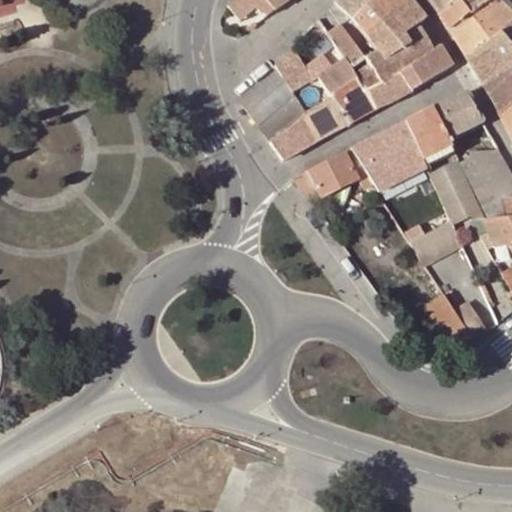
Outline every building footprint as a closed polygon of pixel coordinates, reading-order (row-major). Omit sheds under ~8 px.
[(254,9),(246,0),(231,0),(223,12),(235,25),(254,9)] [(263,0),(246,0),(254,9),(259,15),(261,13),(269,7),(263,0)] [(273,11),(288,0),(263,0),(269,7),(273,11)] [(337,0),(334,3),(351,19),(352,21),(373,0),(337,0)] [(353,22),(363,36),(407,1),(406,0),(373,0),(352,21),(353,22)] [(425,0),(437,13),(454,0),(425,0)] [(437,16),(448,30),(467,13),(469,15),(489,0),(454,0),(437,13),(438,15),(437,16)] [(448,30),(465,58),(499,33),(500,33),(511,20),(511,13),(499,0),(489,0),(469,15),(467,13),(448,30)] [(511,0),(499,0),(511,13),(511,0)] [(373,51),(422,19),(407,1),(363,36),(373,51)] [(265,17),(273,11),(269,7),(261,13),(265,17)] [(511,20),(500,33),(499,33),(511,50),(511,20)] [(325,35),(343,61),(349,70),(363,60),(339,26),(325,35)] [(421,34),(416,26),(397,39),(402,47),(421,34)] [(511,50),(499,33),(465,58),(481,84),(511,62),(511,50)] [(402,47),(412,63),(430,52),(421,34),(402,47)] [(349,70),(363,92),(397,71),(412,63),(402,47),(397,39),(364,61),(363,60),(349,70)] [(412,63),(397,71),(412,90),(428,81),(451,67),(439,47),(430,52),(412,63)] [(290,49),(273,66),(290,93),(311,81),(290,49)] [(318,77),(331,97),(349,123),(353,121),(361,118),(374,110),(363,92),(349,70),(343,61),(318,77)] [(498,114),(511,103),(511,62),(481,84),(493,104),(498,114)] [(281,105),(292,95),(290,93),(273,66),(273,67),(275,71),(263,81),(281,105)] [(363,92),(374,110),(378,108),(383,106),(391,102),(394,101),(397,99),(403,95),(412,90),(397,71),(363,92)] [(250,92),(268,115),(281,105),(263,81),(250,92)] [(237,102),(257,125),(268,115),(250,92),(237,102)] [(467,93),(431,109),(448,140),(484,123),(467,93)] [(269,143),(300,120),(304,116),(302,115),(304,114),(292,95),(281,105),(268,115),(257,125),(264,134),(263,135),(269,143)] [(349,123),(331,97),(304,114),(302,115),(304,116),(300,120),(314,143),(320,140),(331,133),(349,123)] [(511,103),(498,114),(511,141),(511,103)] [(431,109),(404,123),(422,160),(451,146),(448,140),(431,109)] [(314,143),(300,120),(269,143),(282,161),(291,156),(314,143)] [(404,123),(348,150),(365,175),(371,185),(411,165),(422,160),(404,123)] [(436,191),(450,221),(488,218),(457,158),(451,146),(422,160),(426,169),(428,174),(436,191)] [(343,153),(294,178),(311,202),(357,180),(362,189),(371,185),(365,175),(348,150),(343,153)] [(457,158),(488,218),(488,220),(503,218),(501,199),(511,197),(511,173),(501,154),(457,158)] [(371,185),(376,193),(426,169),(422,160),(411,165),(371,185)] [(436,191),(428,174),(418,179),(426,196),(436,191)] [(511,217),(511,197),(501,199),(503,218),(511,217)] [(511,217),(503,218),(488,220),(482,220),(496,251),(511,246),(511,217)] [(461,245),(450,221),(408,243),(422,265),(461,245)] [(503,279),(511,273),(511,263),(505,252),(492,259),(503,279)] [(511,273),(503,279),(511,293),(511,273)] [(453,341),(469,339),(452,313),(443,298),(422,312),(442,340),(453,341)] [(472,338),(487,332),(467,304),(452,313),(469,339),(472,338)]
